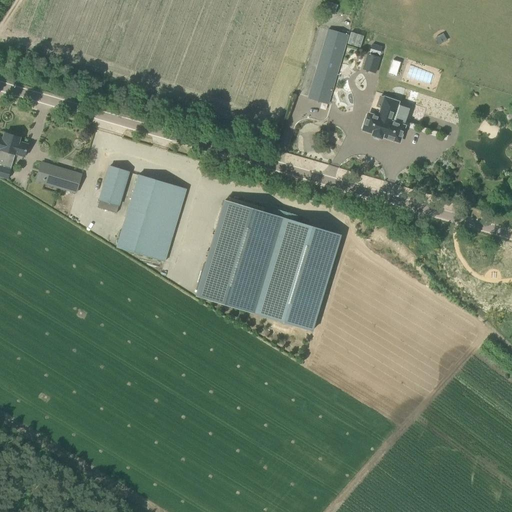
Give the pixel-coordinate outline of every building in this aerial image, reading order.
[(338,6),(327,2),(324,12),(335,16),(338,6)] [(328,104),(348,34),(328,29),(308,98),(328,104)] [(436,39),(440,46),(448,41),(444,34),(436,39)] [(382,48),(372,45),(369,53),(379,56),(382,48)] [(375,73),(380,57),(368,53),(363,69),(375,73)] [(394,61),(392,73),(400,74),(402,62),(394,61)] [(382,108),(378,118),(368,115),(363,130),(373,133),(373,135),(382,138),(382,136),(399,142),(404,127),(392,122),(398,102),(380,96),(377,107),(382,108)] [(0,166),(8,169),(12,154),(16,154),(25,157),(28,145),(19,142),(21,138),(19,137),(19,135),(14,134),(13,135),(5,133),(3,139),(0,138),(0,166)] [(76,193),(82,175),(41,162),(35,180),(76,193)] [(12,170),(0,166),(0,176),(9,179),(12,170)] [(117,213),(129,172),(110,166),(97,207),(117,213)] [(359,174),(356,187),(394,195),(396,189),(401,190),(403,184),(359,174)] [(165,262),(186,189),(139,175),(117,247),(165,262)] [(256,314),(284,218),(225,201),(197,297),(256,314)] [(312,331),(341,235),(284,218),(256,314),(312,331)]
